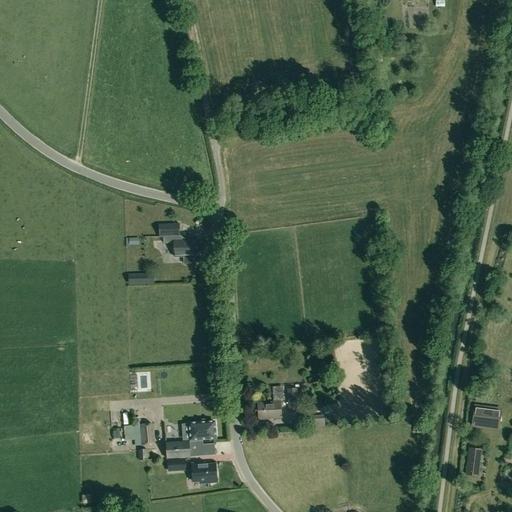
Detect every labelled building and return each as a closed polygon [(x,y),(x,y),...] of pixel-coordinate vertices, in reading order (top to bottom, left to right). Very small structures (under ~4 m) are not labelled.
[(179,224),(160,224),(160,237),(163,237),(164,241),(174,241),(175,257),(183,256),(183,265),(195,264),(195,256),(196,256),(195,240),(180,241),(179,224)] [(142,282),(142,274),(129,275),(129,283),(142,282)] [(296,387),(287,387),(289,414),(299,413),(299,411),(297,411),(296,387)] [(280,402),(258,403),(259,419),(281,418),(280,402)] [(471,426),(499,430),(502,408),(474,404),(471,426)] [(116,415),(116,426),(126,425),(125,414),(116,415)] [(323,416),(307,417),(308,426),(324,425),(323,416)] [(183,441),(189,440),(189,441),(203,440),(217,439),(215,421),(188,423),(188,424),(182,424),(183,441)] [(155,445),(153,424),(139,425),(141,446),(155,445)] [(87,426),(86,440),(95,441),(96,426),(87,426)] [(203,441),(189,442),(190,457),(216,455),(216,454),(215,455),(214,444),(203,445),(203,441)] [(189,442),(166,444),(167,458),(190,457),(189,442)] [(478,476),(482,449),(468,447),(465,475),(478,476)] [(147,460),(147,450),(139,450),(139,460),(147,460)] [(168,460),(169,471),(186,470),(185,459),(168,460)] [(192,464),(193,482),(208,481),(208,483),(217,482),(216,464),(199,465),(199,463),(192,464)]
